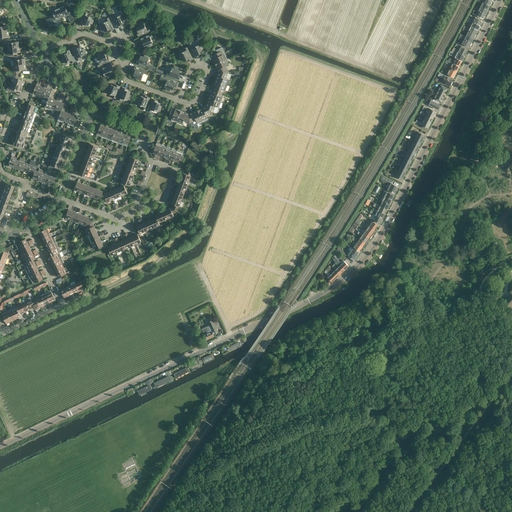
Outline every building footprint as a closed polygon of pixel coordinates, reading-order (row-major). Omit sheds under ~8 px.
[(480,6),(487,10),(489,6),(480,1),(478,0),(477,2),(481,4),(480,6)] [(58,8),(62,17),(69,15),(70,17),(68,18),(70,24),(73,22),(75,17),(74,15),(77,14),(74,8),(72,9),(71,7),(66,9),(64,5),(58,8)] [(62,17),(58,8),(52,11),(54,16),(51,18),(53,24),(56,23),(55,20),(62,17)] [(474,9),(473,11),(477,13),(476,15),(483,19),(485,14),(474,9)] [(80,24),(83,26),(84,24),(89,26),(90,23),(92,24),(94,20),(91,19),(92,18),(87,16),(88,13),(84,12),(80,24)] [(124,23),(123,21),(125,20),(123,15),(121,16),(120,15),(115,17),(114,15),(111,16),(116,29),(120,27),(119,25),(124,23)] [(104,29),(105,32),(110,30),(111,31),(114,30),(109,17),(105,19),(106,21),(101,23),(102,25),(100,26),(101,30),(104,29)] [(469,17),(468,20),(470,21),(480,25),(482,21),(475,17),(474,20),(471,18),(469,17)] [(468,20),(467,22),(469,23),(471,24),(470,26),(477,30),(480,25),(470,21),(468,20)] [(138,32),(136,33),(138,37),(150,31),(148,28),(146,29),(144,24),(143,24),(142,22),(137,24),(138,26),(136,28),(138,32)] [(464,26),(462,28),(466,29),(475,34),(477,30),(470,26),(469,28),(467,27),(464,26)] [(467,33),(466,35),(473,38),(475,34),(466,29),(462,28),(461,30),(467,33)] [(8,31),(0,32),(0,41),(3,41),(3,38),(9,37),(8,31)] [(152,43),(150,38),(152,37),(151,33),(139,39),(140,42),(142,42),(144,46),(147,45),(148,48),(152,46),(151,43),(152,43)] [(461,38),(471,43),(473,38),(466,35),(465,37),(463,36),(463,35),(460,34),(459,37),(461,38)] [(461,38),(459,37),(458,39),(463,41),(462,43),(469,47),(471,43),(461,38)] [(7,43),(8,49),(19,47),(18,42),(12,43),(11,40),(3,41),(4,44),(7,43)] [(192,42),(188,44),(195,58),(198,57),(197,55),(202,53),(201,50),(203,49),(201,45),(199,46),(199,45),(198,45),(197,42),(192,44),(192,42)] [(71,49),(77,61),(80,59),(79,57),(84,55),(84,54),(86,53),(84,48),(82,49),(80,46),(76,49),(75,47),(71,49)] [(19,47),(8,49),(9,54),(5,55),(6,58),(9,58),(9,57),(14,57),(14,54),(20,53),(19,47)] [(192,59),(187,47),(184,49),(185,51),(180,53),(180,54),(178,55),(180,60),(182,59),(183,61),(188,59),(189,61),(192,59)] [(454,51),(464,56),(467,50),(460,47),(459,50),(457,49),(455,48),(454,47),(452,50),(454,51)] [(215,64),(224,60),(226,59),(221,48),(217,50),(218,53),(213,55),(214,58),(212,59),(215,64)] [(75,62),(69,50),(66,51),(66,53),(62,55),(63,58),(60,59),(62,63),(65,62),(65,63),(70,61),(71,63),(75,62)] [(450,51),(449,54),(455,58),(457,59),(462,61),(464,56),(454,51),(452,50),(451,52),(450,51)] [(96,64),(98,68),(103,66),(103,65),(110,61),(108,58),(107,59),(105,54),(102,55),(101,53),(97,55),(98,57),(96,58),(99,63),(96,64)] [(148,58),(149,56),(144,54),(143,57),(140,56),(138,61),(137,60),(136,64),(155,71),(156,67),(149,65),(150,63),(148,62),(149,59),(148,58)] [(13,60),(14,66),(25,64),(24,58),(18,59),(18,56),(14,57),(9,57),(9,58),(10,61),(13,60)] [(448,61),(447,60),(459,67),(462,61),(457,59),(455,58),(454,60),(452,59),(452,60),(449,59),(448,61)] [(227,65),(224,60),(215,64),(218,72),(228,72),(225,66),(227,65)] [(451,66),(450,68),(456,72),(459,67),(447,60),(445,63),(451,66)] [(12,72),(12,74),(20,75),(20,71),(26,70),(25,64),(14,66),(15,71),(12,72)] [(103,66),(98,68),(100,73),(103,72),(105,76),(106,76),(107,78),(112,76),(111,74),(113,73),(111,68),(113,67),(111,64),(104,67),(103,66)] [(140,78),(142,78),(143,73),(146,74),(147,71),(135,66),(133,69),(135,70),(133,75),(136,76),(135,78),(139,80),(140,78)] [(166,75),(179,80),(180,76),(178,76),(180,71),(177,70),(178,67),(174,66),(173,68),(172,68),(170,73),(168,72),(166,75)] [(456,72),(450,68),(447,73),(444,72),(444,74),(446,75),(447,74),(453,78),(456,72)] [(218,72),(215,81),(227,85),(231,74),(227,73),(228,72),(218,72)] [(443,79),(442,81),(450,85),(453,80),(439,73),(438,76),(443,79)] [(13,83),(22,86),(25,81),(19,79),(20,75),(12,74),(11,76),(15,77),(13,83)] [(166,82),(164,87),(166,87),(165,90),(169,91),(170,89),(173,90),(175,85),(176,86),(178,82),(161,76),(160,79),(166,82)] [(33,93),(38,95),(41,87),(39,86),(39,85),(41,82),(38,81),(36,85),(33,93)] [(42,99),(49,82),(46,81),(44,87),(44,88),(41,87),(38,95),(43,97),(42,99)] [(214,90),(222,93),(223,90),(225,91),(227,85),(215,81),(213,86),(215,87),(214,90)] [(49,82),(42,99),(47,101),(48,99),(49,97),(49,98),(51,91),(49,90),(49,89),(52,83),(49,82)] [(22,86),(13,83),(11,88),(7,86),(6,90),(13,92),(15,89),(20,92),(22,86)] [(106,91),(108,92),(108,93),(113,95),(112,97),(115,99),(120,86),(117,85),(116,87),(111,85),(110,87),(108,87),(106,91)] [(438,90),(446,94),(448,89),(441,85),(438,90)] [(125,90),(126,89),(122,87),(118,100),(121,101),(122,99),(127,100),(128,99),(130,100),(132,96),(129,95),(130,92),(125,90)] [(431,89),(430,92),(433,93),(443,98),(446,94),(438,90),(437,92),(431,89)] [(209,98),(219,102),(222,93),(214,90),(213,93),(211,93),(209,98)] [(44,108),(50,110),(54,100),(51,99),(52,98),(54,92),(51,91),(49,98),(49,97),(48,99),(47,101),(44,108)] [(433,93),(431,98),(434,99),(434,100),(441,103),(443,98),(433,93)] [(57,101),(54,100),(50,109),(51,110),(50,111),(54,113),(55,111),(61,95),(59,94),(56,100),(57,100),(57,101)] [(58,120),(62,122),(63,120),(66,112),(64,111),(64,110),(65,111),(67,105),(64,104),(61,102),(62,102),(64,96),(61,95),(55,111),(60,113),(58,118),(58,119),(58,120)] [(138,104),(143,106),(142,109),(145,110),(150,98),(147,96),(146,98),(141,96),(140,99),(138,98),(136,102),(138,103),(138,104)] [(205,106),(212,113),(215,107),(217,107),(219,102),(209,98),(205,106)] [(159,106),(160,105),(160,103),(155,101),(156,100),(152,99),(148,111),(151,112),(152,110),(157,112),(158,111),(160,111),(162,107),(159,106)] [(429,105),(437,109),(440,105),(431,101),(429,105)] [(28,104),(26,109),(34,112),(36,107),(34,106),(28,104)] [(205,106),(197,110),(202,122),(203,122),(208,120),(207,119),(208,119),(206,116),(212,113),(205,106)] [(66,112),(63,120),(68,122),(74,108),(71,107),(69,112),(70,112),(69,113),(66,112)] [(68,122),(68,124),(73,126),(77,116),(74,115),(74,114),(75,114),(77,109),(74,108),(68,122)] [(426,114),(433,117),(436,112),(429,108),(426,114)] [(24,114),(32,117),(34,112),(26,109),(24,114)] [(177,121),(181,111),(175,109),(175,111),(171,109),(168,117),(171,119),(171,120),(176,122),(176,124),(180,125),(181,124),(182,123),(177,121)] [(189,114),(189,123),(195,121),(196,122),(197,122),(197,124),(202,122),(197,110),(189,114)] [(183,121),(189,123),(189,114),(181,111),(177,121),(182,123),(183,121)] [(22,119),(30,122),(32,117),(24,114),(22,119)] [(426,114),(423,119),(431,123),(433,117),(426,114)] [(20,124),(28,127),(30,122),(22,119),(20,124)] [(431,123),(423,119),(421,125),(428,128),(431,123)] [(20,124),(18,129),(26,132),(28,127),(20,124)] [(96,135),(102,137),(105,127),(100,125),(96,135)] [(110,129),(105,127),(102,137),(107,139),(107,137),(110,129)] [(16,134),(25,137),(26,132),(18,129),(16,134)] [(107,137),(112,139),(115,131),(110,129),(107,137)] [(112,141),(117,142),(121,133),(115,131),(112,139),(112,141)] [(412,134),(422,139),(424,135),(418,131),(416,134),(413,132),(412,134)] [(121,133),(117,142),(122,144),(123,143),(126,135),(121,133)] [(11,136),(10,138),(23,142),(25,137),(16,134),(16,137),(14,136),(14,137),(11,136)] [(59,140),(67,143),(69,137),(61,134),(59,140)] [(414,138),(413,140),(420,144),(422,139),(412,134),(411,136),(414,138)] [(126,135),(123,143),(128,145),(131,137),(126,135)] [(23,142),(10,138),(10,140),(12,141),(14,142),(13,145),(22,148),(24,143),(23,142)] [(67,143),(59,140),(57,145),(65,148),(67,143)] [(153,158),(156,159),(162,145),(156,143),(152,153),(155,154),(155,155),(153,158)] [(408,149),(415,153),(418,148),(407,143),(406,145),(410,147),(408,149)] [(88,149),(96,152),(98,147),(90,144),(88,149)] [(55,150),(63,153),(65,148),(57,145),(55,150)] [(167,147),(162,145),(156,159),(159,160),(160,157),(160,156),(163,157),(167,147)] [(167,147),(163,157),(165,158),(165,159),(165,158),(164,162),(166,163),(172,149),(167,147)] [(88,149),(86,154),(94,157),(96,152),(88,149)] [(172,149),(166,163),(169,164),(170,161),(170,160),(173,161),(177,151),(172,149)] [(65,154),(63,153),(55,150),(53,155),(61,158),(63,155),(64,156),(64,155),(67,156),(68,154),(65,153),(65,154)] [(177,151),(173,161),(178,163),(179,160),(182,161),(185,154),(177,151)] [(404,158),(411,162),(413,157),(403,152),(401,151),(400,153),(402,154),(405,156),(404,158)] [(84,159),(92,162),(95,163),(96,160),(93,159),(94,157),(86,154),(84,159)] [(51,160),(60,163),(61,158),(53,155),(51,160)] [(8,166),(13,168),(16,160),(17,158),(12,156),(11,158),(8,166)] [(129,162),(137,165),(139,160),(131,157),(129,162)] [(13,168),(18,170),(22,159),(20,158),(19,161),(16,160),(13,168)] [(22,159),(18,170),(23,172),(26,163),(24,162),(25,160),(22,159)] [(82,164),(90,167),(92,162),(84,159),(82,164)] [(26,163),(23,172),(28,174),(33,161),(31,160),(29,165),(26,163)] [(60,163),(51,160),(49,165),(58,168),(60,163)] [(28,174),(33,175),(35,171),(37,165),(34,164),(35,162),(33,161),(28,174)] [(399,167),(406,171),(408,166),(398,161),(397,163),(400,165),(399,167)] [(129,162),(127,167),(135,170),(137,165),(129,162)] [(82,164),(80,169),(88,172),(90,167),(82,164)] [(135,170),(127,167),(125,172),(133,175),(135,170)] [(32,179),(37,181),(41,170),(39,169),(38,172),(35,171),(33,175),(32,179)] [(88,172),(80,169),(78,174),(86,178),(88,172)] [(41,170),(37,181),(42,183),(45,174),(42,173),(43,171),(41,170)] [(404,175),(394,170),(393,172),(396,174),(395,176),(401,180),(404,175)] [(180,178),(188,181),(192,173),(186,171),(185,174),(182,173),(180,178)] [(42,183),(47,185),(51,174),(46,172),(45,174),(42,183)] [(123,177),(131,180),(133,175),(125,172),(123,177)] [(51,174),(47,185),(52,187),(57,176),(51,174)] [(386,183),(385,186),(388,188),(387,189),(395,193),(398,187),(387,181),(388,179),(381,175),(379,179),(381,180),(380,181),(386,183)] [(131,180),(123,177),(121,183),(129,186),(131,180)] [(74,190),(79,192),(82,184),(77,182),(74,190)] [(3,188),(12,192),(14,186),(5,183),(3,188)] [(82,184),(79,192),(84,194),(87,186),(82,184)] [(118,188),(122,196),(127,193),(123,185),(118,188)] [(84,194),(89,196),(92,188),(87,186),(84,194)] [(3,188),(2,193),(10,197),(12,192),(3,188)] [(92,188),(89,196),(94,198),(97,189),(92,188)] [(118,188),(113,190),(117,198),(122,196),(118,188)] [(177,188),(175,193),(183,196),(185,191),(177,188)] [(97,189),(94,198),(100,200),(103,191),(97,189)] [(113,190),(109,192),(112,200),(117,198),(113,190)] [(382,195),(392,200),(394,195),(384,190),(382,195)] [(112,200),(109,192),(103,195),(107,202),(112,200)] [(10,197),(2,193),(0,197),(0,198),(8,202),(10,197)] [(183,196),(175,193),(173,199),(181,202),(183,196)] [(382,195),(379,200),(389,204),(392,200),(382,195)] [(172,207),(177,211),(181,202),(173,199),(171,203),(173,204),(172,207)] [(377,204),(387,209),(389,204),(379,200),(377,204)] [(377,210),(385,214),(387,209),(377,204),(374,203),(373,205),(378,208),(377,210)] [(177,211),(172,207),(165,210),(168,218),(173,216),(172,214),(177,211)] [(62,217),(68,219),(71,211),(68,210),(67,212),(64,211),(62,217)] [(165,210),(160,213),(163,221),(168,218),(165,210)] [(370,212),(372,214),(382,218),(385,214),(377,210),(376,212),(374,211),(371,210),(370,212)] [(71,211),(68,219),(74,221),(77,213),(71,211)] [(77,213),(74,221),(80,223),(83,215),(77,213)] [(155,215),(159,225),(160,225),(159,223),(163,221),(160,213),(155,215)] [(372,214),(370,218),(380,223),(382,218),(372,214)] [(83,215),(80,223),(88,226),(92,222),(88,220),(89,217),(83,215)] [(156,217),(151,219),(154,227),(159,225),(155,215),(156,217)] [(154,227),(151,219),(146,222),(150,229),(154,227)] [(366,224),(375,230),(378,226),(372,221),(370,223),(368,221),(366,224)] [(96,231),(92,222),(88,226),(88,228),(86,229),(89,235),(96,231)] [(141,224),(145,232),(150,229),(146,222),(141,224)] [(352,226),(354,228),(359,231),(360,230),(355,226),(357,223),(358,224),(355,222),(352,226)] [(145,232),(141,224),(136,226),(139,234),(145,232)] [(366,230),(372,234),(375,230),(366,224),(365,226),(367,228),(366,230)] [(39,232),(42,237),(50,233),(47,228),(50,227),(49,225),(43,228),(43,230),(39,232)] [(362,230),(360,232),(369,238),(372,234),(366,230),(364,231),(362,230)] [(89,235),(91,240),(99,237),(96,231),(89,235)] [(361,236),(360,238),(366,243),(369,238),(360,232),(359,231),(357,233),(361,236)] [(42,237),(44,242),(52,238),(50,233),(42,237)] [(132,236),(136,244),(141,242),(137,234),(132,236)] [(132,236),(127,238),(131,246),(136,244),(132,236)] [(54,237),(52,238),(44,242),(46,247),(56,242),(54,237)] [(99,237),(91,240),(93,246),(101,242),(99,237)] [(127,238),(122,241),(126,249),(131,246),(127,238)] [(354,240),(363,247),(366,243),(360,238),(358,240),(356,238),(354,240)] [(17,243),(20,248),(28,244),(25,239),(17,243)] [(363,247),(354,240),(353,243),(355,244),(353,247),(360,251),(363,247)] [(117,243),(121,251),(126,249),(122,241),(117,243)] [(59,247),(56,242),(46,247),(48,250),(46,250),(47,250),(47,252),(59,247)] [(112,245),(116,253),(121,251),(117,243),(112,245)] [(20,248),(22,253),(30,249),(28,244),(20,248)] [(116,253),(112,245),(107,247),(108,249),(106,249),(108,253),(109,252),(111,255),(116,253)] [(347,255),(354,260),(359,252),(350,246),(346,252),(348,253),(347,255)] [(50,254),(51,256),(59,252),(61,252),(59,247),(47,252),(48,254),(49,255),(50,254)] [(337,251),(340,254),(345,257),(347,254),(343,251),(338,247),(336,250),(337,251)] [(22,253),(25,257),(37,251),(36,250),(33,251),(31,251),(30,249),(22,253)] [(0,252),(0,255),(7,259),(9,253),(1,250),(0,252)] [(37,251),(25,257),(27,262),(35,258),(34,256),(35,255),(38,253),(37,251)] [(46,263),(47,264),(61,258),(61,256),(60,254),(59,253),(59,252),(51,256),(49,257),(50,260),(49,261),(46,263)] [(335,263),(343,272),(349,266),(344,261),(341,264),(334,257),(332,259),(335,262),(335,263)] [(27,268),(40,262),(39,260),(36,262),(36,261),(34,262),(33,260),(35,259),(35,258),(27,262),(23,264),(25,269),(27,268)] [(52,265),(54,267),(63,263),(61,258),(47,264),(48,266),(51,265),(52,265)] [(27,268),(30,273),(37,269),(36,267),(38,266),(40,264),(40,262),(27,268)] [(63,263),(54,267),(55,270),(54,271),(51,272),(52,274),(64,268),(62,264),(63,263)] [(333,271),(338,276),(343,272),(335,263),(333,264),(337,268),(333,271)] [(338,276),(333,271),(330,268),(330,267),(329,266),(326,270),(324,272),(328,276),(327,277),(332,282),(338,276)] [(64,268),(52,274),(53,276),(56,275),(57,274),(59,277),(66,273),(69,272),(68,271),(66,272),(64,268)] [(30,279),(44,272),(43,270),(40,271),(39,272),(37,269),(30,273),(32,278),(30,279)] [(44,272),(30,279),(33,284),(42,279),(41,276),(42,276),(42,275),(45,274),(44,272)] [(75,283),(81,295),(83,294),(82,292),(82,291),(82,290),(84,289),(81,281),(75,283)] [(71,286),(74,294),(77,292),(78,293),(79,296),(81,295),(75,283),(75,282),(74,282),(73,282),(71,283),(70,284),(71,286)] [(66,288),(72,300),(74,299),(72,296),(73,296),(72,295),(74,294),(71,286),(66,288)] [(72,300),(66,288),(61,290),(64,298),(67,297),(68,298),(70,301),(72,300)] [(46,295),(50,302),(55,300),(51,292),(46,295)] [(41,295),(45,305),(50,302),(46,295),(46,293),(41,295)] [(36,298),(40,307),(45,305),(41,295),(36,298)] [(31,300),(34,308),(35,310),(40,307),(36,298),(36,297),(31,300)] [(26,302),(30,310),(34,308),(31,300),(30,298),(25,300),(26,302)] [(21,305),(25,312),(30,310),(26,302),(21,305)] [(21,305),(16,307),(20,314),(25,312),(21,305)] [(12,311),(16,319),(21,317),(20,314),(16,307),(11,309),(12,311)] [(12,311),(7,314),(11,322),(16,319),(12,311)] [(11,322),(7,314),(6,312),(1,314),(1,315),(2,316),(6,324),(11,322)] [(202,329),(204,334),(206,333),(206,334),(205,334),(207,339),(213,336),(213,334),(214,334),(218,332),(215,327),(213,322),(212,320),(208,322),(210,326),(209,327),(208,326),(202,329)] [(240,339),(228,345),(230,351),(243,345),(240,339)] [(212,353),(202,358),(204,364),(215,359),(212,353)] [(204,364),(202,358),(187,365),(190,371),(204,364)] [(190,372),(187,365),(172,373),(175,379),(190,372)] [(173,381),(169,374),(150,383),(154,390),(173,381)] [(153,389),(150,383),(137,389),(140,395),(153,389)]
